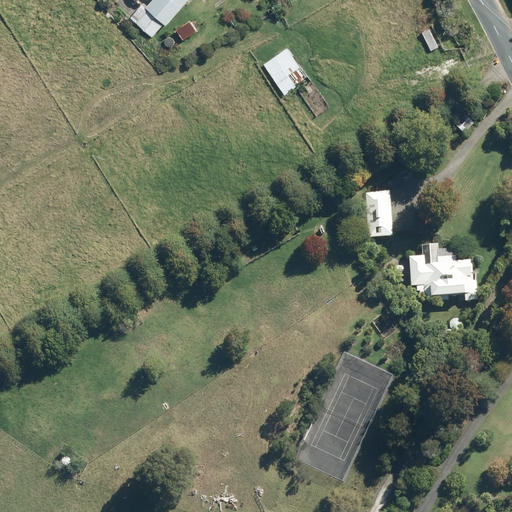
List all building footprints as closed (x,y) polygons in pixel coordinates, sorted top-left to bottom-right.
[(166,27),(189,0),(153,0),(146,9),(148,10),(136,24),(152,38),(163,25),(166,27)] [(189,22),(175,31),(182,42),(196,32),(189,22)] [(439,47),(429,28),(420,33),(430,51),(439,47)] [(308,79),(286,49),(262,66),(284,96),(308,79)] [(392,238),(390,193),(366,195),(368,239),(392,238)] [(425,258),(409,259),(411,288),(416,288),(417,294),(420,293),(420,296),(424,296),(425,301),(465,298),(465,304),(478,303),(476,283),(472,284),(471,263),(456,264),(456,258),(437,260),(437,265),(425,266),(425,258)]
